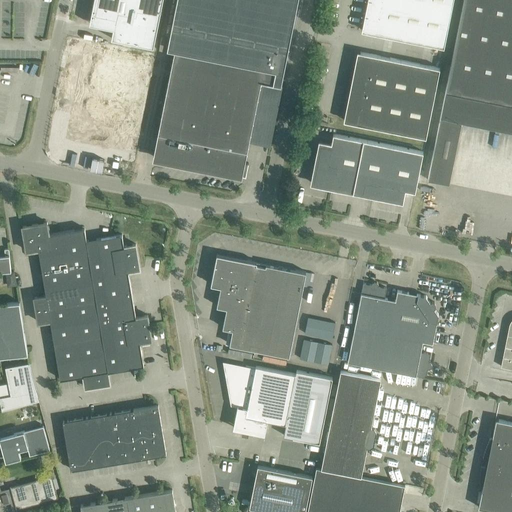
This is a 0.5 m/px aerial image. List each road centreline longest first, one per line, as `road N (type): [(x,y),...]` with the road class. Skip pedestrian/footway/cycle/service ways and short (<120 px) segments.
road 1 (unclassified): [(214,511),(177,291),(191,199)]
road 2 (unclassified): [(485,258),(434,511)]
road 3 (unknown): [(191,376),(44,398),(66,486)]
road 4 (unclassified): [(485,258),(265,215)]
road 5 (unclassified): [(265,215),(308,5)]
road 6 (unclassified): [(32,168),(67,0)]
road 7 (unclassified): [(191,199),(32,168)]
road 8 (unknown): [(66,486),(206,466)]
